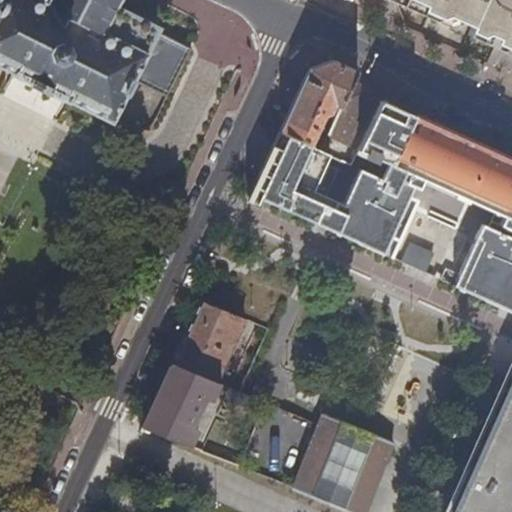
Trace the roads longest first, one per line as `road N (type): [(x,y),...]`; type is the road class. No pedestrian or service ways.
road 1 (residential): [(60,511),(288,10)]
road 2 (residential): [(288,10),(511,116)]
